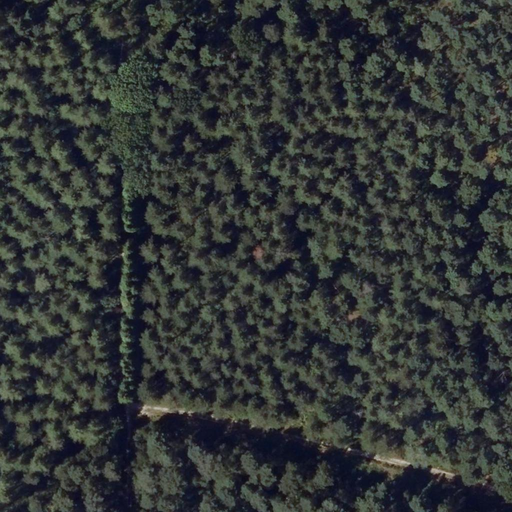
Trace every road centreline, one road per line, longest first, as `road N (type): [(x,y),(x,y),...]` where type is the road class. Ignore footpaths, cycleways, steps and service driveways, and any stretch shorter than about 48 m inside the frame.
road 1 (track): [(127,0),(115,59),(125,511)]
road 2 (track): [(511,502),(127,402)]
